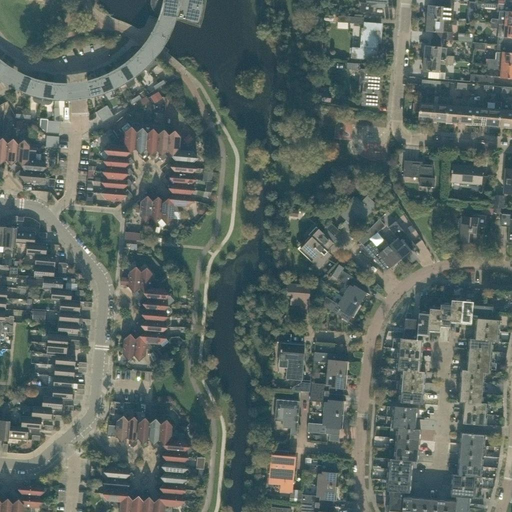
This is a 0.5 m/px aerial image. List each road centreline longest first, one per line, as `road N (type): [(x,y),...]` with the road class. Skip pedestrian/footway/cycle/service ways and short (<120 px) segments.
road 1 (residential): [(0,462),(43,458),(93,413),(105,298),(47,215),(0,201)]
road 2 (residential): [(511,148),(396,131),(408,0)]
road 3 (residential): [(369,511),(361,461),(372,347)]
road 4 (residential): [(394,293),(434,269),(511,269)]
